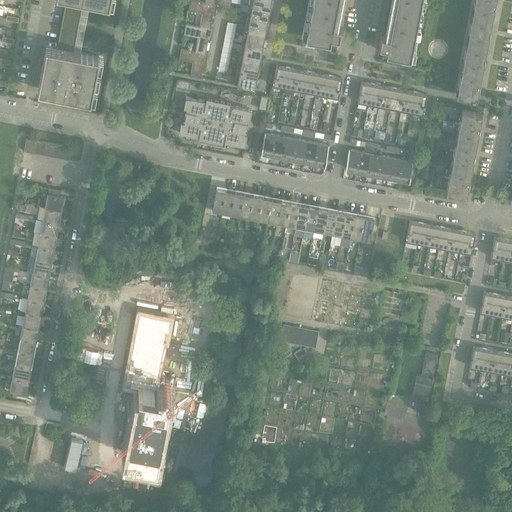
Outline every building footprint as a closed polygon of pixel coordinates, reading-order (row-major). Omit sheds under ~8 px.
[(91,100),(97,68),(99,56),(81,53),(80,53),(74,52),(83,0),(84,0),(91,1),(109,5),(110,0),(66,0),(65,6),(64,6),(64,7),(65,7),(63,17),(62,16),(62,18),(63,18),(61,27),(60,27),(60,28),(61,28),(59,38),(58,38),(58,39),(59,39),(57,48),(51,47),(49,58),(44,57),(40,79),(44,80),(42,91),(91,100)] [(218,4),(215,4),(205,2),(195,0),(190,0),(188,10),(202,13),(200,26),(210,28),(211,24),(214,24),(215,18),(212,17),(213,15),(215,16),(218,4)] [(271,0),(253,0),(252,6),(270,10),(271,0)] [(308,0),(302,37),(330,42),(331,37),(339,38),(341,27),(341,28),(337,27),(341,0),(308,0)] [(415,58),(425,0),(392,0),(386,36),(382,36),(382,35),(381,35),(379,46),(387,47),(386,53),(415,58)] [(492,17),(494,6),(495,0),(474,0),(472,14),(492,17)] [(270,10),(252,6),(250,16),(268,19),(270,10)] [(487,44),(489,33),(492,17),(472,14),(467,40),(487,44)] [(268,19),(250,16),(248,26),(266,29),(268,19)] [(200,26),(186,23),(183,35),(198,38),(195,51),(206,53),(208,40),(211,40),(213,29),(210,28),(200,26)] [(266,29),(248,26),(246,36),(264,39),(266,29)] [(264,39),(246,36),(244,46),(262,49),(264,39)] [(482,72),(484,60),(487,44),(467,40),(462,68),(482,72)] [(262,49),(244,46),(242,55),(260,59),(262,49)] [(195,51),(181,48),(179,59),(193,62),(190,76),(201,78),(203,64),(206,65),(208,53),(206,53),(195,51)] [(260,59),(242,55),(241,65),(258,69),(260,59)] [(258,69),(241,65),(239,75),(256,79),(258,69)] [(288,68),(277,65),(273,85),(284,87),(288,68)] [(298,70),(288,68),(284,87),(295,89),(298,70)] [(477,98),(479,87),(482,72),(462,68),(457,94),(477,98)] [(309,72),(298,70),(295,89),(305,91),(309,72)] [(320,74),(309,72),(305,91),(316,93),(320,74)] [(331,76),(320,74),(316,93),(327,95),(331,76)] [(256,79),(239,75),(237,85),(255,88),(256,79)] [(342,78),(331,76),(327,95),(338,97),(342,78)] [(175,87),(189,90),(191,81),(177,79),(175,87)] [(358,101),(369,103),(373,84),(361,82),(358,101)] [(384,86),(373,84),(369,103),(380,105),(384,86)] [(391,107),(394,88),(384,86),(380,105),(391,107)] [(400,116),(401,110),(405,90),(394,88),(391,107),(389,114),(400,116)] [(412,112),(416,92),(405,90),(401,110),(412,112)] [(426,94),(416,92),(412,112),(423,114),(426,94)] [(259,109),(267,110),(270,97),(261,95),(259,109)] [(207,97),(206,102),(204,102),(205,100),(186,97),(184,108),(187,108),(186,111),(185,111),(185,112),(186,112),(185,119),(183,119),(184,120),(184,122),(181,122),(179,133),(198,137),(198,135),(199,135),(198,140),(224,145),(225,140),(227,140),(226,142),(245,146),(247,135),(244,134),(245,131),(246,131),(245,130),(246,124),(248,124),(248,123),(247,123),(247,120),(250,120),(252,109),(233,106),(233,107),(232,107),(233,102),(207,97)] [(477,140),(482,113),(462,109),(459,122),(459,123),(457,136),(477,140)] [(353,129),(352,136),(362,138),(363,131),(353,129)] [(265,132),(261,151),(262,151),(272,153),(275,135),(265,133),(265,132)] [(286,137),(275,135),(272,153),(283,155),(286,137)] [(471,168),(477,140),(457,136),(454,149),(454,151),(451,164),(471,168)] [(297,139),(286,137),(283,155),(293,157),(297,139)] [(26,138),(24,151),(30,152),(32,139),(26,138)] [(38,140),(32,139),(30,152),(36,154),(38,140)] [(307,141),(297,139),(293,157),(304,159),(307,141)] [(44,142),(38,140),(36,154),(42,155),(44,142)] [(318,143),(307,141),(304,159),(315,161),(318,143)] [(50,143),(44,142),(42,155),(48,156),(50,143)] [(56,144),(50,143),(48,156),(54,157),(56,144)] [(328,145),(318,143),(315,161),(325,163),(325,164),(329,145),(328,144),(328,145)] [(62,145),(56,144),(54,157),(59,158),(62,145)] [(68,146),(62,145),(59,158),(66,159),(68,146)] [(74,147),(68,146),(66,159),(72,161),(74,147)] [(349,149),(349,148),(345,168),(346,168),(346,167),(356,169),(360,151),(349,149)] [(370,153),(360,151),(356,169),(367,171),(370,153)] [(381,155),(370,153),(367,171),(377,173),(381,155)] [(391,157),(381,155),(377,173),(388,175),(391,157)] [(402,159),(391,157),(388,175),(399,177),(402,159)] [(412,161),(402,159),(399,177),(409,179),(409,180),(413,161),(412,161)] [(466,195),(471,168),(451,164),(449,177),(449,178),(446,191),(466,195)] [(216,187),(212,209),(219,210),(218,213),(222,213),(222,211),(226,189),(216,187)] [(49,188),(48,194),(45,207),(62,211),(65,197),(60,196),(61,190),(49,188)] [(235,191),(226,189),(222,211),(228,212),(227,215),(231,215),(231,212),(235,191)] [(245,192),(235,191),(231,212),(237,214),(236,216),(240,217),(241,214),(245,192)] [(254,194),(245,192),(241,214),(246,215),(246,218),(249,219),(250,216),(254,194)] [(263,196),(254,194),(250,216),(255,217),(255,220),(258,221),(259,218),(263,196)] [(273,198),(263,196),(259,218),(264,219),(264,222),(268,222),(269,220),(273,198)] [(282,200),(273,198),(269,220),(274,221),(274,223),(277,224),(278,221),(282,200)] [(291,201),(282,200),(278,221),(283,222),(283,225),(286,226),(287,223),(291,201)] [(300,203),(291,201),(287,223),(292,224),(292,227),(296,228),(296,225),(300,203)] [(309,205),(300,203),(296,225),(300,226),(299,228),(305,229),(305,227),(309,205)] [(19,204),(18,210),(30,212),(31,205),(26,204),(25,204),(25,205),(19,204)] [(319,207),(309,205),(305,227),(311,228),(310,231),(314,231),(315,229),(319,207)] [(62,211),(45,207),(43,220),(59,224),(62,211)] [(328,208),(319,207),(315,229),(320,230),(320,232),(324,233),(324,230),(328,208)] [(337,210),(328,208),(324,230),(330,231),(329,234),(333,235),(333,232),(337,210)] [(346,212),(337,210),(333,232),(339,233),(338,236),(342,237),(342,234),(346,212)] [(356,214),(346,212),(342,234),(348,235),(347,238),(351,238),(352,236),(356,214)] [(365,216),(356,214),(352,236),(357,237),(357,239),(360,240),(361,237),(365,216)] [(374,217),(365,216),(361,237),(366,238),(366,241),(369,242),(374,217)] [(59,224),(43,220),(40,233),(57,236),(59,224)] [(410,221),(406,240),(417,242),(421,223),(410,221)] [(431,225),(421,223),(417,242),(428,244),(431,225)] [(442,227),(431,225),(428,244),(439,246),(442,227)] [(453,229),(442,227),(439,246),(449,249),(453,229)] [(464,231),(453,229),(449,249),(460,251),(464,231)] [(475,233),(464,231),(460,251),(471,253),(475,233)] [(57,236),(40,233),(38,246),(54,250),(57,236)] [(505,239),(495,237),(491,256),(502,259),(505,239)] [(511,240),(505,239),(502,259),(511,260),(511,240)] [(10,246),(8,254),(15,256),(17,247),(10,246)] [(54,250),(38,246),(35,260),(52,263),(54,250)] [(52,263),(35,260),(33,272),(49,276),(52,263)] [(49,276),(33,272),(30,286),(47,289),(49,276)] [(47,289),(30,286),(28,299),(44,302),(47,289)] [(484,292),(480,311),(491,313),(495,294),(484,292)] [(506,296),(495,294),(491,313),(502,315),(506,296)] [(511,297),(506,296),(502,315),(511,317),(511,297)] [(44,302),(28,299),(22,298),(19,311),(25,312),(42,315),(44,302)] [(42,315),(25,312),(23,325),(39,328),(42,315)] [(141,393),(128,457),(155,462),(157,452),(152,451),(160,407),(165,408),(168,394),(153,391),(152,391),(152,390),(152,389),(151,389),(151,388),(163,327),(168,328),(170,318),(144,312),(129,388),(139,390),(140,390),(140,391),(141,391),(141,392),(141,393)] [(39,328),(23,325),(20,338),(37,341),(39,328)] [(319,331),(283,325),(280,338),(316,345),(319,331)] [(37,341),(20,338),(18,351),(34,354),(37,341)] [(474,347),(470,366),(481,368),(484,349),(474,347)] [(495,351),(484,349),(481,368),(491,370),(495,351)] [(34,354),(18,351),(15,364),(32,367),(34,354)] [(506,353),(495,351),(491,370),(502,372),(506,353)] [(421,375),(417,374),(412,398),(417,399),(414,411),(426,413),(437,355),(426,352),(421,375)] [(511,353),(506,353),(502,372),(511,373),(511,353)] [(32,367),(15,364),(13,377),(29,380),(32,367)] [(29,380),(13,377),(10,390),(27,394),(29,380)] [(94,396),(101,397),(103,389),(96,387),(94,396)]
